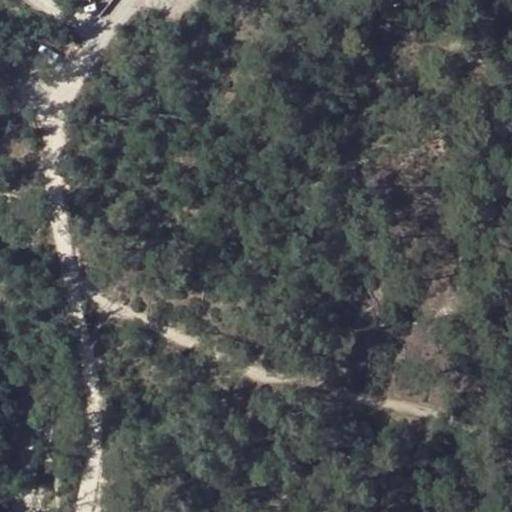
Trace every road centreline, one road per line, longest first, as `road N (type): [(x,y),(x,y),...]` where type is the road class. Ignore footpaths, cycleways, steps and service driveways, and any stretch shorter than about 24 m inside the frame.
road 1 (track): [(61,321),(50,184),(67,87),(107,31)]
road 2 (track): [(80,511),(92,443),(87,370),(61,321)]
